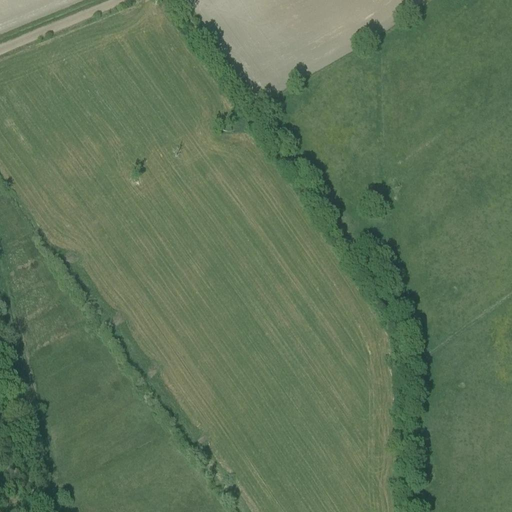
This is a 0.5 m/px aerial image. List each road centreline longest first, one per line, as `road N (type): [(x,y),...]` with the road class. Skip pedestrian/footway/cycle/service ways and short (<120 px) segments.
road 1 (track): [(408,511),(404,338),(172,0)]
road 2 (track): [(123,0),(0,49)]
